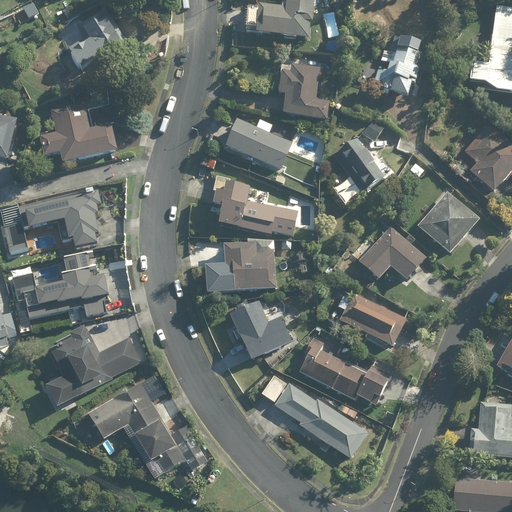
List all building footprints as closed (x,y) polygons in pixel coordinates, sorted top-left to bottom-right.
[(311,40),(311,0),(284,0),(284,10),(259,10),(259,39),(311,40)] [(35,4),(25,8),(30,20),(40,16),(35,4)] [(487,65),(471,63),(468,86),(485,88),(484,93),(511,96),(511,11),(495,10),(487,65)] [(103,64),(128,51),(112,20),(106,24),(102,16),(78,29),(76,26),(60,35),(68,50),(65,52),(77,75),(102,62),(103,64)] [(419,58),(424,41),(391,30),(380,64),(389,67),(385,77),(376,74),(371,90),(404,101),(410,84),(419,87),(423,74),(411,70),(416,57),(419,58)] [(282,98),(281,118),(324,120),(325,103),(314,103),(316,69),(289,67),(288,74),(280,74),(278,98),(282,98)] [(87,133),(81,106),(51,113),(56,137),(41,140),(46,160),(60,156),(62,165),(114,154),(109,128),(87,133)] [(0,162),(6,164),(15,122),(0,118),(0,162)] [(255,130),(234,122),(223,151),(280,173),(291,144),(269,136),(271,129),(257,124),(255,130)] [(384,131),(372,123),(363,135),(375,144),(384,131)] [(511,148),(488,127),(458,159),(471,172),(469,174),(491,195),(511,172),(511,148)] [(357,141),(333,156),(360,198),(384,182),(357,141)] [(321,179),(309,176),(306,187),(317,190),(321,179)] [(274,222),(276,207),(247,203),(249,189),(223,185),(217,228),(282,238),(285,223),(274,222)] [(4,228),(9,256),(31,251),(27,230),(63,223),(67,239),(72,238),(74,249),(101,243),(95,214),(97,214),(96,206),(101,204),(98,189),(18,205),(22,224),(4,228)] [(479,223),(446,193),(414,228),(447,258),(479,223)] [(313,206),(301,205),(300,226),(312,227),(313,206)] [(373,247),(367,241),(352,257),(358,263),(357,265),(377,284),(389,271),(403,284),(424,262),(389,230),(373,247)] [(274,245),(223,247),(225,295),(276,293),(274,245)] [(24,302),(27,318),(84,306),(86,317),(107,313),(105,305),(111,304),(104,266),(92,268),(89,252),(66,256),(70,275),(65,276),(66,282),(34,288),(31,274),(10,278),(15,304),(24,302)] [(405,324),(355,296),(351,304),(343,299),(338,310),(345,314),(340,323),(390,351),(405,324)] [(268,326),(257,304),(227,319),(249,364),(290,345),(278,321),(268,326)] [(0,343),(0,336),(10,333),(5,316),(0,317),(0,348),(1,348),(0,343)] [(98,357),(84,329),(67,338),(69,342),(47,353),(58,374),(67,369),(70,376),(44,390),(55,412),(86,396),(83,389),(100,380),(102,385),(141,365),(129,341),(98,357)] [(511,337),(494,370),(511,379),(511,337)] [(368,378),(324,354),(327,349),(313,342),(295,374),(351,405),(354,400),(368,408),(372,400),(377,403),(391,378),(373,368),(368,378)] [(147,468),(173,452),(161,432),(165,430),(139,386),(87,417),(102,442),(124,429),(147,468)] [(350,461),(368,434),(318,402),(316,405),(288,386),(274,408),(302,426),(300,428),(350,461)] [(470,432),(469,455),(511,457),(511,431),(509,431),(511,408),(480,406),(478,433),(470,432)] [(511,511),(511,484),(453,480),(450,511),(511,511)]
